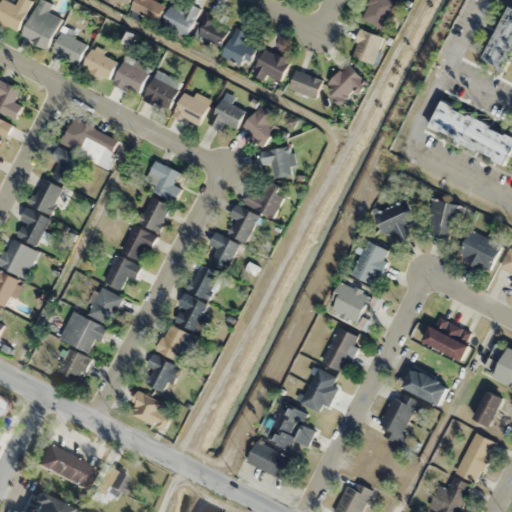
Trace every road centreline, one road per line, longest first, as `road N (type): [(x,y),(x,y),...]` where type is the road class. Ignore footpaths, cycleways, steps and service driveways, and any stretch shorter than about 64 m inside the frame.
road 1 (residential): [(0,52),(216,170),(95,418)]
road 2 (residential): [(303,511),(423,282),(440,281),(511,318)]
road 3 (tertiary): [(0,368),(281,511)]
road 4 (residential): [(0,209),(63,85)]
